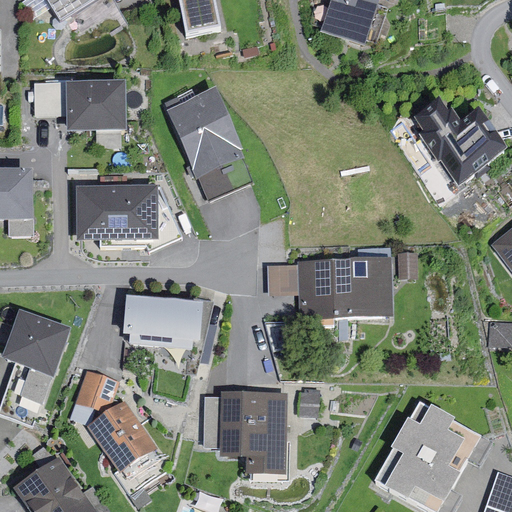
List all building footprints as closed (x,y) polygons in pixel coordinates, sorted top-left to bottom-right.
[(42,0),(62,32),(114,0),(42,0)] [(176,0),(185,41),(221,34),(213,0),(176,0)] [(369,54),(386,0),(331,0),(319,37),(369,54)] [(445,17),(410,20),(412,51),(447,49),(445,17)] [(64,110),(64,77),(39,77),(39,110),(64,110)] [(124,89),(67,90),(67,136),(125,135),(124,89)] [(215,97),(171,116),(209,205),(230,196),(254,186),(215,97)] [(444,103),(410,126),(457,194),(510,157),(481,115),(462,129),(444,103)] [(32,178),(0,178),(0,226),(33,226),(32,178)] [(157,192),(77,192),(77,246),(157,246),(157,192)] [(511,237),(495,250),(511,272),(511,237)] [(417,258),(401,258),(401,284),(417,284),(417,258)] [(393,321),(391,263),(266,266),(267,300),(306,299),(306,323),(393,321)] [(202,307),(125,303),(123,345),(200,349),(202,307)] [(70,335),(19,317),(1,365),(52,383),(70,335)] [(118,386),(87,375),(75,408),(106,419),(118,386)] [(287,397),(223,396),(221,463),(285,464),(287,397)] [(319,397),(291,396),(290,420),(318,421),(319,397)] [(106,419),(88,430),(117,477),(155,454),(126,407),(106,419)] [(453,428),(418,408),(371,489),(411,511),(444,511),(461,483),(448,476),(465,448),(447,438),(453,428)] [(92,511),(60,462),(18,489),(32,511),(92,511)]
